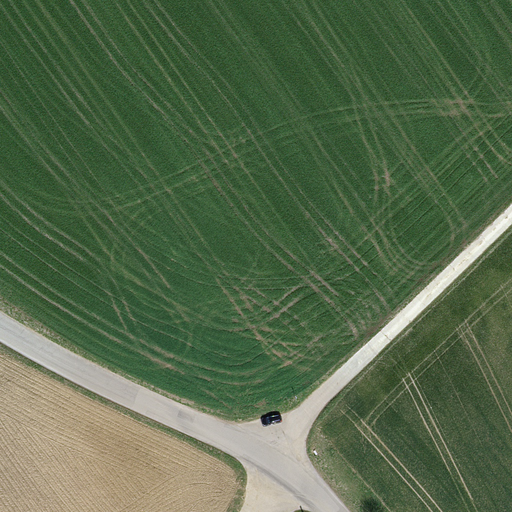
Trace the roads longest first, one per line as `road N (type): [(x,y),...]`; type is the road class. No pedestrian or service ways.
road 1 (unclassified): [(325,511),(263,462),(0,331)]
road 2 (track): [(511,219),(291,426),(263,462)]
